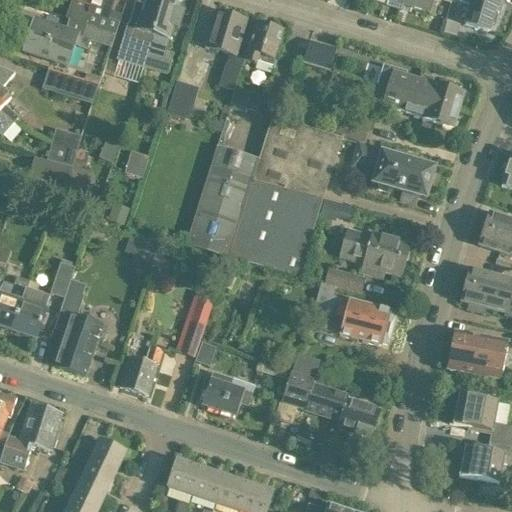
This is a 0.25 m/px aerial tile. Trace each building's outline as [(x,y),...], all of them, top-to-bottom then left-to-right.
[(66,20),(83,26),(114,36),(121,16),(108,12),(112,0),(71,0),(72,0),(66,20)] [(134,7),(117,62),(141,70),(146,55),(162,1),(157,0),(143,0),(141,10),(134,7)] [(399,0),(398,7),(429,16),(433,0),(399,0)] [(451,0),(451,1),(469,6),(464,26),(486,33),(489,24),(492,25),(495,14),(497,15),(500,3),(489,0),(451,0)] [(162,1),(146,55),(162,60),(167,41),(168,42),(172,29),(178,30),(183,14),(177,12),(179,6),(162,1)] [(233,91),(243,62),(250,38),(242,36),(246,22),(215,13),(204,49),(229,57),(226,66),(225,66),(218,87),(233,92),(233,91)] [(114,36),(83,26),(80,36),(33,20),(22,51),(66,66),(73,46),(85,50),(88,41),(110,48),(114,36)] [(254,25),(250,38),(243,62),(273,71),(275,62),(273,62),(281,33),(254,25)] [(301,65),(328,73),(335,50),(308,42),(301,65)] [(382,67),(376,87),(457,112),(462,95),(430,85),(430,86),(403,78),(404,75),(405,75),(405,74),(382,67)] [(0,114),(12,125),(17,119),(3,108),(10,100),(0,91),(14,75),(0,68),(0,114)] [(47,71),(41,90),(79,102),(85,83),(47,71)] [(194,90),(184,87),(176,84),(167,115),(185,120),(194,90)] [(233,91),(233,92),(229,105),(254,113),(259,99),(233,91)] [(457,112),(386,91),(381,107),(420,119),(422,120),(420,124),(430,127),(431,123),(452,129),(457,112)] [(12,125),(0,114),(0,136),(1,138),(12,125)] [(335,118),(330,133),(342,137),(364,145),(369,130),(335,118)] [(258,161),(226,259),(266,270),(277,273),(296,279),(340,140),(271,119),(258,161)] [(54,131),(50,146),(76,153),(80,138),(54,131)] [(116,160),(117,141),(105,141),(104,159),(116,160)] [(374,175),(371,185),(402,194),(417,198),(424,200),(433,169),(381,154),(382,152),(356,145),(350,168),(374,175)] [(76,153),(50,146),(46,161),(71,169),(76,153)] [(225,263),(226,259),(258,161),(216,147),(185,246),(220,257),(219,261),(225,263)] [(132,153),(125,175),(143,180),(149,159),(132,153)] [(511,155),(510,155),(500,187),(511,191),(511,155)] [(26,178),(66,189),(71,170),(32,159),(26,178)] [(31,196),(57,203),(61,189),(34,182),(31,196)] [(402,194),(400,199),(415,204),(417,198),(402,194)] [(322,202),(318,218),(335,222),(339,206),(322,202)] [(112,206),(107,222),(122,227),(128,211),(112,206)] [(511,222),(488,214),(483,231),(511,240),(511,222)] [(511,240),(483,231),(477,248),(511,258),(511,240)] [(346,232),(342,244),(404,263),(409,247),(370,236),(370,238),(346,232)] [(147,242),(130,236),(124,256),(140,261),(147,242)] [(404,263),(342,244),(338,259),(362,266),(359,274),(373,278),(375,272),(400,279),(404,263)] [(60,267),(50,297),(65,302),(71,283),(75,272),(60,267)] [(328,269),(324,286),(334,288),(356,294),(361,278),(328,269)] [(264,277),(275,280),(277,273),(266,270),(264,277)] [(511,282),(468,271),(464,288),(511,300),(511,282)] [(0,329),(14,334),(29,291),(31,282),(19,278),(17,282),(15,286),(5,282),(0,290),(0,289),(0,329)] [(64,336),(53,368),(84,378),(94,346),(100,348),(107,328),(77,318),(86,288),(71,283),(65,302),(54,332),(64,336)] [(334,288),(324,286),(320,285),(312,313),(326,317),(323,331),(339,335),(338,337),(379,348),(379,345),(387,347),(395,318),(387,316),(388,312),(347,302),(331,298),(334,288)] [(511,300),(464,288),(459,304),(505,316),(511,317),(511,300)] [(29,291),(14,334),(35,341),(40,324),(44,325),(46,317),(45,316),(51,298),(29,291)] [(177,354),(193,360),(214,300),(199,295),(177,354)] [(486,393),(497,395),(507,344),(452,333),(445,371),(488,380),(486,393)] [(193,364),(208,369),(214,350),(200,345),(193,364)] [(118,390),(147,399),(161,352),(149,349),(144,364),(128,359),(118,390)] [(297,357),(293,372),(316,379),(321,365),(297,357)] [(255,372),(286,382),(290,373),(258,362),(255,372)] [(200,408),(234,419),(239,406),(246,408),(250,396),(229,389),(231,381),(211,375),(209,383),(208,383),(200,408)] [(312,387),(313,383),(289,375),(280,405),(338,423),(335,431),(354,437),(351,446),(366,450),(368,443),(368,442),(378,412),(345,402),(347,398),(312,387)] [(0,397),(0,433),(6,419),(9,420),(15,402),(0,397)] [(457,397),(451,426),(491,434),(496,404),(457,397)] [(0,458),(0,464),(23,471),(30,448),(47,453),(49,449),(53,451),(56,440),(52,438),(59,416),(30,407),(19,443),(6,439),(0,458)] [(97,442),(86,465),(114,478),(125,455),(97,442)] [(69,458),(78,462),(85,447),(76,443),(69,458)] [(511,467),(511,447),(504,446),(489,444),(487,454),(463,449),(458,478),(497,486),(501,466),(511,467)] [(166,491),(190,499),(199,470),(175,462),(166,491)] [(86,465),(76,488),(103,500),(114,478),(86,465)] [(58,470),(54,479),(69,485),(73,477),(58,470)] [(190,499),(214,507),(223,478),(199,470),(190,499)] [(214,507),(230,511),(238,511),(247,486),(223,478),(214,507)] [(69,485),(54,479),(50,487),(65,494),(69,485)] [(247,486),(238,511),(265,511),(272,494),(247,486)] [(76,488),(65,510),(68,511),(97,511),(103,500),(76,488)] [(175,511),(185,511),(187,506),(178,503),(175,511)]
